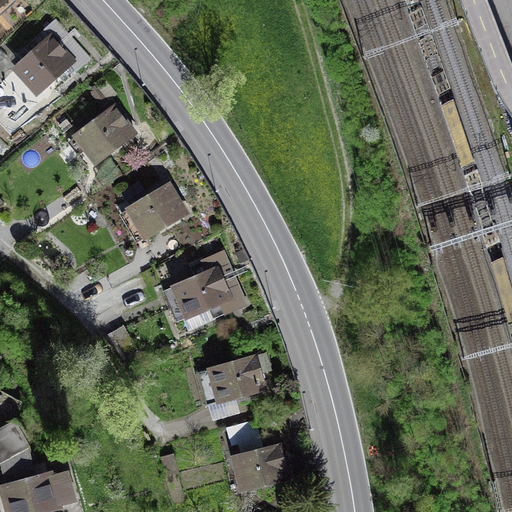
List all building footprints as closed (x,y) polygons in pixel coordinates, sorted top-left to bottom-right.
[(51,36),(24,62),(17,67),(40,92),(57,75),(65,83),(91,58),(69,35),(55,20),(44,30),(51,36)] [(17,67),(24,62),(5,42),(0,46),(0,77),(3,81),(17,67)] [(97,83),(90,88),(102,104),(108,99),(97,83)] [(123,117),(114,106),(78,134),(98,161),(135,134),(123,117)] [(125,199),(141,189),(137,182),(120,192),(125,199)] [(172,198),(166,187),(132,207),(149,236),(183,215),(172,198)] [(191,266),(196,277),(163,291),(177,322),(205,309),(209,308),(214,319),(246,305),(233,275),(223,252),(191,266)] [(124,325),(111,333),(126,358),(139,351),(124,325)] [(266,354),(214,368),(214,369),(199,374),(208,404),(222,400),(223,401),(265,388),(261,372),(270,369),(268,361),(266,354)] [(15,420),(0,427),(0,459),(1,461),(29,446),(15,420)] [(234,444),(239,442),(259,437),(255,421),(230,428),(232,436),(234,444)] [(237,456),(245,488),(284,479),(279,461),(284,460),(282,452),(280,445),(262,450),(259,437),(239,442),(242,455),(237,456)] [(7,484),(0,486),(6,509),(14,507),(14,509),(15,511),(40,511),(57,508),(57,506),(76,500),(68,471),(48,477),(48,474),(34,478),(30,461),(26,449),(29,447),(29,446),(1,461),(7,484)]
